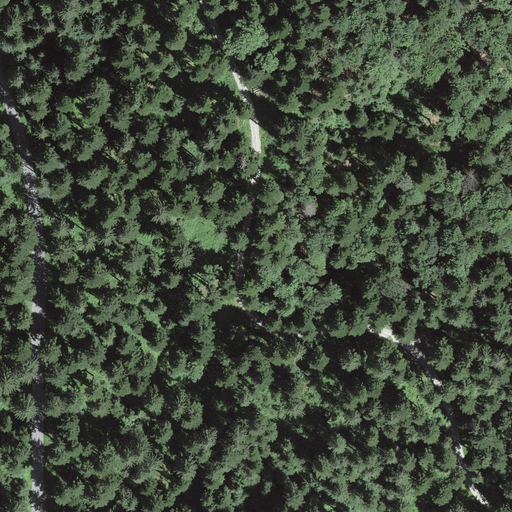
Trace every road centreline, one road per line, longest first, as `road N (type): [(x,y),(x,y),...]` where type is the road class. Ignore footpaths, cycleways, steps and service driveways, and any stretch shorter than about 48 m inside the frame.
road 1 (track): [(203,0),(255,132),(239,271),(244,304),(275,328),(370,328),(412,348),(446,399),(472,488),(495,511)]
road 2 (unclassified): [(0,72),(35,210),(38,511)]
